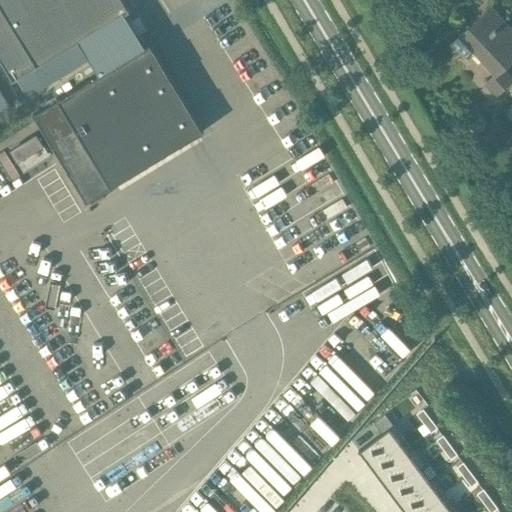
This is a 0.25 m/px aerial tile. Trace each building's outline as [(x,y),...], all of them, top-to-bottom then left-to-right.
[(123,0),(0,0),(0,59),(13,81),(18,78),(28,95),(89,58),(99,75),(117,64),(145,46),(130,20),(125,13),(130,10),(123,0)] [(450,45),(463,59),(473,49),(495,73),(485,83),(496,95),(511,81),(511,78),(503,68),(511,59),(511,30),(491,8),(450,45)] [(37,112),(33,114),(35,118),(36,118),(38,121),(51,143),(50,143),(53,147),(53,146),(62,161),(68,171),(67,171),(70,175),(70,174),(82,194),(85,198),(84,199),(86,202),(90,200),(102,193),(107,189),(107,190),(109,189),(111,188),(115,186),(115,185),(129,176),(130,175),(130,176),(132,175),(132,174),(147,165),(148,165),(149,164),(164,155),(165,154),(165,155),(166,154),(180,145),(181,145),(184,143),(183,143),(199,134),(199,133),(199,134),(204,131),(201,127),(199,125),(191,112),(192,111),(190,110),(188,106),(172,81),(173,80),(172,78),(171,79),(167,72),(161,62),(160,60),(157,55),(150,43),(145,46),(99,75),(97,76),(91,79),(87,81),(87,82),(66,95),(62,97),(61,97),(57,99),(54,102),(37,112)] [(0,116),(12,109),(0,89),(0,116)] [(478,111),(466,123),(476,133),(488,122),(478,111)] [(295,156),(247,181),(254,194),(302,168),(295,156)] [(288,223),(334,193),(320,171),(274,201),(288,223)] [(357,290),(383,274),(369,252),(343,269),(357,290)] [(331,320),(358,307),(353,296),(335,304),(332,298),(323,303),(331,320)] [(354,315),(337,333),(371,364),(380,355),(387,361),(396,352),(404,344),(386,327),(377,336),(354,315)] [(273,412),(317,452),(346,420),(318,394),(326,385),(355,411),(375,390),(328,348),(309,369),(303,363),(285,383),(293,390),(273,412)] [(167,436),(239,397),(226,372),(209,382),(197,360),(173,373),(179,384),(148,401),(167,436)] [(134,395),(123,402),(151,448),(161,442),(134,395)] [(423,409),(417,414),(424,423),(430,418),(423,409)] [(430,418),(424,423),(431,433),(438,428),(430,418)] [(269,424),(230,467),(276,508),(294,488),(289,483),(310,460),(269,424)] [(394,424),(359,450),(359,451),(360,451),(370,464),(404,438),(394,425),(394,424)] [(0,511),(71,511),(97,495),(90,484),(104,475),(75,433),(0,483),(0,511)] [(443,435),(437,440),(444,450),(451,445),(443,435)] [(404,438),(370,464),(380,477),(414,451),(410,454),(401,442),(405,439),(404,438)] [(451,445),(444,450),(451,460),(458,455),(451,445)] [(414,451),(380,477),(390,490),(424,465),(414,451)] [(464,462),(457,467),(464,477),(471,472),(464,462)] [(424,465),(390,490),(400,504),(434,478),(430,480),(421,468),(425,466),(424,465)] [(471,472),(464,477),(471,487),(478,482),(471,472)] [(266,511),(267,511),(219,478),(194,511),(266,511)] [(434,478),(400,504),(405,511),(417,511),(444,492),(434,478)] [(484,489),(477,494),(484,504),(491,499),(484,489)] [(444,492),(417,511),(445,511),(455,505),(444,492)] [(491,499),(484,504),(490,511),(493,511),(498,508),(491,499)]
